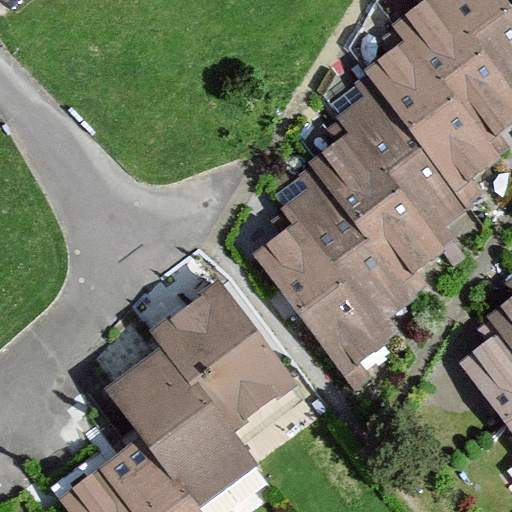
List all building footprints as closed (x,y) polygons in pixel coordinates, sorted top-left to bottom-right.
[(511,99),(511,98),(436,0),(420,0),(386,26),(397,46),(477,146),(511,119),(511,99)] [(511,96),(511,24),(493,0),(436,0),(511,98),(511,96)] [(487,158),(477,146),(397,46),(361,74),(374,89),(451,186),(487,158)] [(470,210),(451,186),(374,89),(331,124),(343,141),(426,244),(470,210)] [(441,262),(426,244),(343,141),(311,167),(322,174),(408,288),(441,262)] [(423,308),(408,288),(322,174),(271,213),(282,222),(375,346),(423,308)] [(336,375),(375,346),(282,222),(243,251),(336,375)] [(290,387),(210,278),(143,326),(156,342),(223,436),(290,387)] [(511,306),(494,321),(503,333),(463,363),(511,429),(511,306)] [(223,436),(156,342),(90,389),(128,444),(177,511),(192,511),(249,472),(223,436)] [(177,511),(128,444),(89,473),(117,511),(177,511)] [(117,511),(89,473),(44,506),(49,511),(117,511)]
